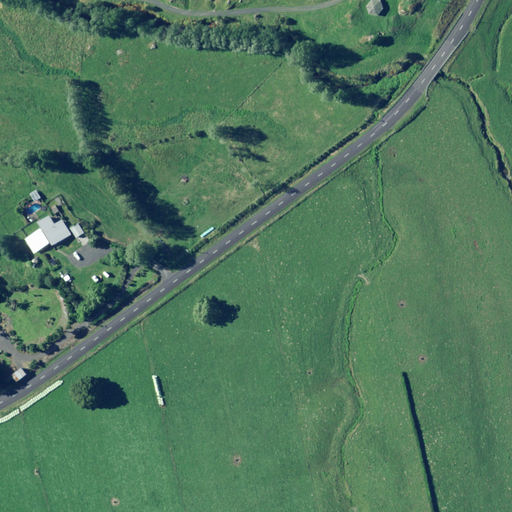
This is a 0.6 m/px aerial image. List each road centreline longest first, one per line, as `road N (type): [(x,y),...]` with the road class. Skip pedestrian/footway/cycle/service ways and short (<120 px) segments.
road 1 (tertiary): [(0,401),(367,138),(411,94),(475,0)]
road 2 (track): [(322,0),(228,8),(164,0)]
